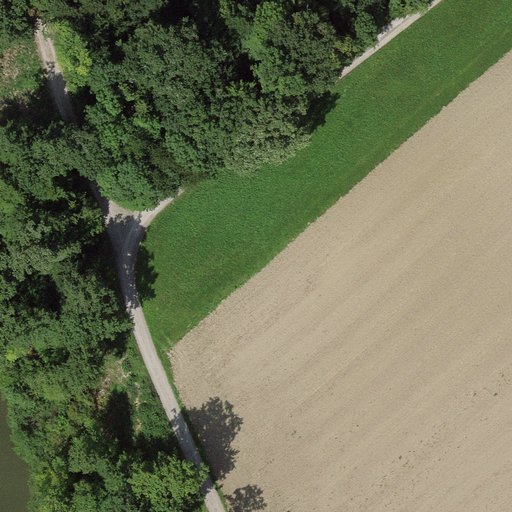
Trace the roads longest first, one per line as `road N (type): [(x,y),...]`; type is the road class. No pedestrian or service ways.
road 1 (track): [(117,238),(427,0)]
road 2 (track): [(218,511),(129,291),(93,177)]
road 3 (track): [(22,0),(93,177)]
